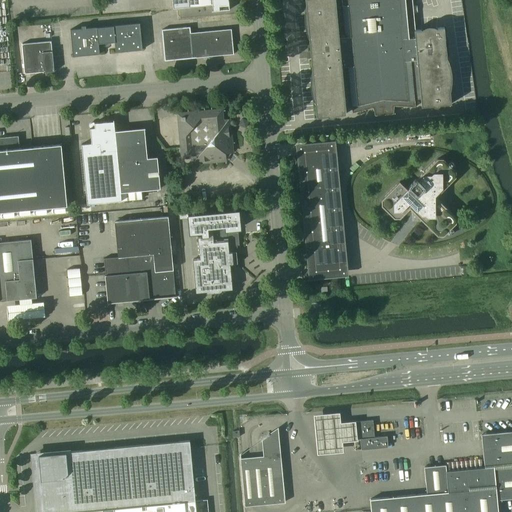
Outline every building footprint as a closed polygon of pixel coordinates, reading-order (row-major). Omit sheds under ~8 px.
[(230,10),(228,0),(172,0),(173,9),(189,8),(213,5),(214,12),(230,10)] [(427,32),(427,29),(416,30),(412,0),(305,0),(306,5),(308,5),(311,40),(309,40),(312,70),(314,70),(317,104),(315,104),(316,117),(328,115),(329,116),(331,117),(334,116),(335,115),(346,114),(346,107),(352,106),(352,113),(373,108),(375,116),(394,114),(394,106),(416,107),(415,100),(421,100),(422,107),(433,106),(435,107),(439,107),(440,105),(452,104),(451,92),(448,92),(445,58),(447,58),(444,27),(432,29),(433,32),(427,32)] [(142,50),(139,23),(97,27),(70,30),(73,56),(99,54),(98,44),(114,42),(115,52),(142,50)] [(233,54),(231,29),(190,33),(190,27),(186,27),(161,30),(164,61),(192,58),(233,54)] [(54,71),(51,41),(22,44),(25,74),(54,71)] [(0,63),(11,63),(10,52),(0,52),(0,63)] [(225,110),(181,112),(183,164),(229,162),(229,153),(235,153),(234,131),(232,131),(231,119),(226,119),(225,110)] [(121,201),(121,192),(115,131),(114,120),(113,120),(113,121),(94,123),(94,125),(92,128),(90,128),(91,143),(81,144),(87,204),(121,201)] [(160,189),(157,157),(147,158),(144,129),(145,129),(145,128),(115,131),(121,192),(160,189)] [(0,212),(67,206),(61,145),(61,144),(33,147),(32,147),(20,148),(18,136),(0,137),(0,212)] [(331,154),(329,154),(329,155),(312,157),(305,157),(303,157),(301,158),(300,160),(299,162),(299,164),(300,176),(308,260),(308,262),(310,263),(310,264),(311,265),(313,266),(315,266),(317,265),(321,265),(337,264),(339,263),(341,263),(343,262),(344,261),(345,260),(345,258),(345,256),(338,172),(337,162),(336,160),(336,158),(335,157),(333,155),(331,154)] [(382,206),(394,218),(400,218),(410,208),(412,211),(412,216),(417,216),(437,236),(443,236),(456,223),(456,218),(436,198),(456,178),(456,172),(443,159),(437,159),(417,179),(415,180),(409,186),(409,188),(407,189),(400,182),(381,200),(382,206)] [(237,263),(236,252),(234,252),(233,246),(239,245),(237,229),(239,229),(238,211),(189,216),(190,234),(201,232),(201,237),(198,237),(200,259),(193,260),(196,293),(206,292),(206,293),(222,292),(222,290),(232,289),(230,264),(237,263)] [(168,216),(115,221),(118,257),(104,258),(108,303),(176,296),(168,216)] [(31,239),(0,242),(0,300),(8,300),(19,299),(22,299),(31,298),(37,297),(33,259),(31,239)] [(70,269),(71,296),(84,296),(83,269),(70,269)] [(338,412),(314,414),(315,421),(318,454),(344,452),(343,440),(354,439),(352,421),(339,422),(338,412)] [(374,437),(373,419),(352,421),(354,439),(361,438),(362,449),(388,447),(387,436),(374,437)] [(498,511),(497,500),(506,499),(511,498),(511,431),(481,434),(484,467),(446,471),(446,465),(424,467),(426,494),(370,499),(370,511),(498,511)] [(39,462),(43,511),(196,511),(195,501),(184,502),(184,492),(194,491),(189,440),(47,454),(39,462)] [(268,504),(263,456),(241,458),(241,453),(239,453),(244,506),(268,504)]
